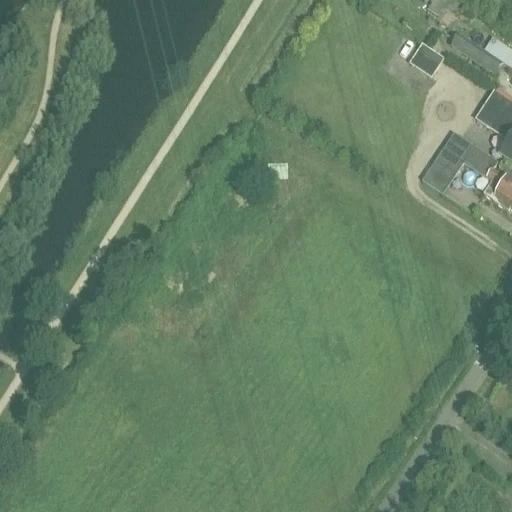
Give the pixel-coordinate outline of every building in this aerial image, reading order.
[(461,4),(455,0),(441,0),(437,6),(434,4),(429,11),(439,18),(443,12),(454,14),(461,4)] [(505,67),(486,54),(459,36),(450,49),(496,80),(505,67)] [(511,71),(511,55),(494,43),(486,54),(505,67),(511,71)] [(444,62),(422,47),(409,67),(431,82),(444,62)] [(511,105),(509,103),(495,94),(477,122),(511,144),(503,157),(511,163),(511,105)] [(456,176),(464,165),(493,184),(484,197),(493,203),(508,214),(511,210),(511,176),(507,173),(503,178),(493,171),(497,164),(454,135),(423,183),(443,197),(456,176)]
